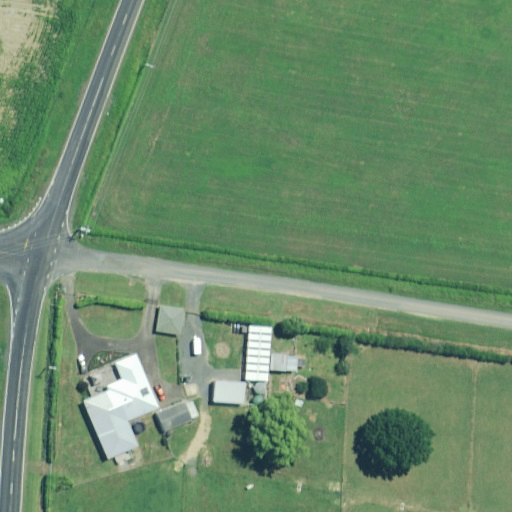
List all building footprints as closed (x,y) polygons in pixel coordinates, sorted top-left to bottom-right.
[(184,310),(159,306),(156,332),(181,335),(184,310)] [(268,328),(248,327),(245,379),(266,380),(268,328)] [(157,408),(134,355),(113,363),(120,380),(105,386),(107,391),(82,402),(106,459),(136,447),(125,421),(157,408)] [(296,356),(271,355),(270,370),(295,372),(296,356)] [(198,418),(191,400),(156,413),(164,432),(198,418)]
